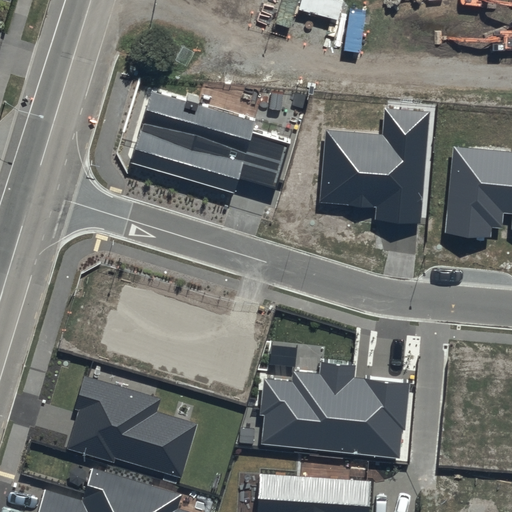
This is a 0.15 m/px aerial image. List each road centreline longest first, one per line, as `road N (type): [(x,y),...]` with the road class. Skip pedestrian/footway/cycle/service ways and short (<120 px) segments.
road 1 (residential): [(34,190),(375,294),(511,307)]
road 2 (tertiary): [(91,0),(34,190)]
